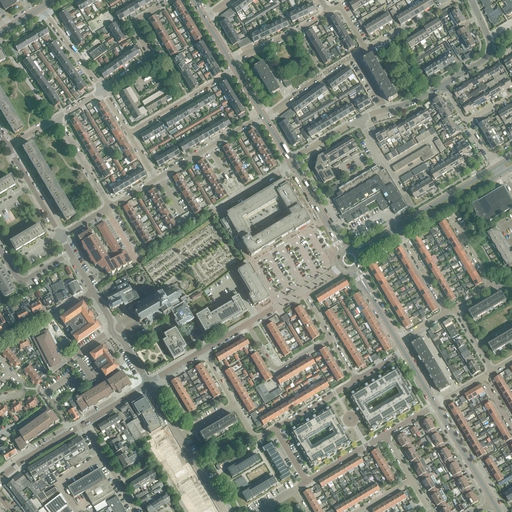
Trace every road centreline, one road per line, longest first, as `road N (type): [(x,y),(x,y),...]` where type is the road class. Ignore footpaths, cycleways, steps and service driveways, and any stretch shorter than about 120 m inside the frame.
road 1 (residential): [(70,431),(49,391),(70,377),(79,387),(89,381),(75,355),(110,333)]
road 2 (residential): [(101,90),(146,58),(133,22),(170,0)]
road 3 (residential): [(128,133),(235,70)]
road 4 (residential): [(454,308),(492,286),(452,220)]
